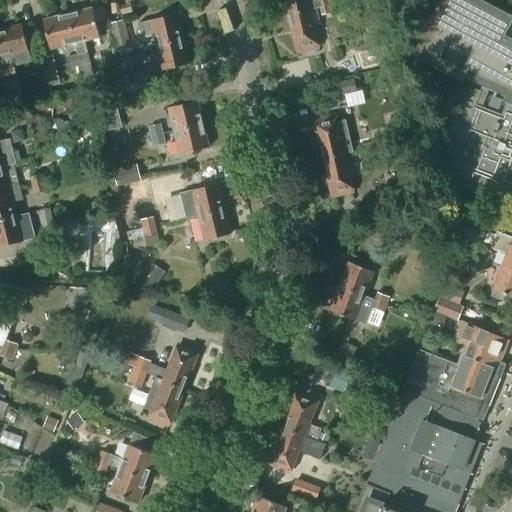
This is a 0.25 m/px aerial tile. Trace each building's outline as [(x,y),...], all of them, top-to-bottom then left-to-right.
[(308,11),(320,8),(332,5),(330,0),(321,0),(318,1),(318,0),(284,0),(289,16),(308,11)] [(436,16),(415,55),(459,79),(462,73),(476,81),(483,84),(490,87),(496,90),(509,95),(507,101),(508,101),(507,103),(511,104),(511,24),(508,22),(509,19),(473,0),(444,0),(440,8),(443,10),(439,17),(436,16)] [(334,13),(332,5),(320,8),(322,16),(334,13)] [(93,77),(87,54),(85,42),(99,39),(92,10),(68,16),(74,44),(77,56),(80,68),(81,68),(84,80),(93,77)] [(298,54),(318,50),(308,11),(289,16),(298,54)] [(50,50),(74,44),(68,16),(43,22),(50,50)] [(182,41),(176,16),(137,25),(141,39),(155,36),(157,47),(182,41)] [(119,58),(131,55),(130,50),(123,22),(111,25),(118,53),(119,58)] [(0,47),(5,69),(9,84),(12,99),(21,97),(18,80),(16,81),(13,67),(30,63),(21,27),(0,31),(0,47)] [(163,72),(188,66),(182,41),(157,47),(163,72)] [(0,82),(1,86),(4,85),(9,84),(5,69),(0,47),(0,82)] [(70,70),(80,68),(77,56),(68,58),(70,70)] [(43,65),(49,88),(60,85),(54,62),(43,65)] [(125,93),(153,86),(150,71),(122,78),(125,93)] [(344,85),(347,97),(357,94),(354,82),(344,85)] [(451,135),(444,154),(454,158),(445,181),(511,207),(511,104),(507,103),(502,116),(487,110),(482,108),(490,87),(483,84),(479,92),(462,86),(453,108),(456,109),(446,133),(451,135)] [(65,101),(71,122),(92,116),(86,95),(65,101)] [(174,133),(203,126),(197,103),(168,110),(174,133)] [(100,134),(113,131),(122,129),(118,111),(95,117),(100,134)] [(336,126),(334,119),(315,124),(324,161),(344,157),(353,154),(346,124),(336,126)] [(58,120),(54,121),(58,135),(68,132),(65,123),(58,120)] [(76,123),(76,134),(84,134),(84,133),(94,133),(95,123),(85,122),(85,124),(76,123)] [(151,138),(163,135),(160,125),(148,128),(151,138)] [(179,156),(208,149),(203,126),(174,133),(179,156)] [(22,131),(11,134),(14,144),(24,142),(22,131)] [(149,149),(165,145),(163,135),(151,138),(152,143),(148,144),(149,149)] [(0,169),(3,169),(3,168),(15,165),(9,141),(0,142),(0,169)] [(84,154),(71,157),(74,168),(87,166),(84,154)] [(333,199),(353,194),(344,157),(324,161),(333,199)] [(0,169),(0,195),(9,193),(21,190),(15,165),(3,168),(3,169),(0,169)] [(117,188),(141,182),(137,166),(113,172),(117,188)] [(32,187),(45,184),(43,175),(30,179),(32,187)] [(34,196),(47,192),(45,184),(32,187),(34,196)] [(218,186),(180,195),(187,220),(198,217),(224,211),(218,186)] [(0,221),(15,217),(9,193),(0,195),(0,221)] [(386,219),(385,215),(386,215),(383,203),(356,209),(359,221),(375,218),(375,222),(386,219)] [(55,222),(52,209),(44,211),(50,238),(62,236),(61,228),(59,221),(55,222)] [(224,211),(198,217),(204,242),(230,236),(224,211)] [(0,248),(35,240),(29,215),(16,218),(15,217),(0,221),(0,248)] [(511,234),(511,221),(500,217),(496,229),(511,234)] [(65,219),(59,221),(61,228),(65,227),(73,227),(86,228),(86,221),(65,219)] [(142,230),(155,227),(153,219),(140,222),(142,230)] [(144,239),(157,236),(155,227),(142,230),(144,239)] [(511,271),(511,238),(497,233),(490,250),(506,256),(502,267),(511,271)] [(488,262),(491,254),(478,249),(474,257),(488,262)] [(484,273),(488,262),(474,257),(470,268),(484,273)] [(364,297),(373,273),(349,264),(340,288),(364,297)] [(511,300),(511,271),(502,267),(492,293),(511,300)] [(465,292),(445,284),(440,297),(459,305),(465,292)] [(366,326),(372,309),(384,314),(386,306),(374,301),(364,297),(340,288),(330,312),(366,326)] [(386,306),(389,299),(377,294),(374,301),(386,306)] [(459,305),(440,297),(434,312),(458,322),(464,307),(460,306),(459,305)] [(191,320),(166,310),(160,325),(185,334),(191,320)] [(434,313),(430,324),(441,329),(445,317),(434,313)] [(0,348),(15,354),(16,352),(18,346),(5,341),(11,325),(0,320),(0,348)] [(87,323),(78,349),(92,353),(101,328),(87,323)] [(477,420),(499,363),(507,343),(461,325),(456,337),(461,339),(460,343),(466,346),(458,367),(432,356),(435,347),(422,342),(419,351),(418,351),(418,353),(402,392),(477,420)] [(344,344),(338,358),(349,362),(355,348),(344,344)] [(182,390),(197,353),(179,346),(164,383),(182,390)] [(0,356),(12,362),(15,354),(0,348),(0,356)] [(75,365),(85,368),(88,357),(79,354),(75,365)] [(138,356),(132,371),(146,376),(152,362),(138,356)] [(366,391),(369,378),(336,368),(333,378),(366,391)] [(26,369),(23,377),(32,379),(34,372),(26,369)] [(146,376),(132,371),(127,383),(141,389),(146,376)] [(182,390),(164,383),(155,379),(143,408),(153,412),(150,420),(168,427),(182,390)] [(381,446),(367,485),(391,494),(436,511),(452,511),(476,448),(472,447),(474,441),(471,440),(479,421),(477,420),(402,392),(381,446)] [(284,430),(317,442),(317,441),(320,434),(321,430),(307,426),(317,400),(299,393),(284,430)] [(9,412),(5,419),(13,423),(17,417),(9,412)] [(80,420),(75,413),(65,420),(70,427),(80,420)] [(47,418),(43,428),(53,432),(57,422),(47,418)] [(320,462),(325,446),(317,442),(284,430),(270,467),(288,474),(297,453),(320,462)] [(0,442),(0,444),(18,451),(22,440),(4,433),(0,442)] [(320,434),(317,441),(326,445),(329,438),(320,434)] [(371,462),(379,443),(369,439),(361,457),(371,462)] [(147,481),(156,457),(128,446),(123,461),(100,453),(97,461),(97,462),(109,466),(119,470),(147,481)] [(105,476),(109,466),(97,462),(97,461),(82,455),(78,466),(94,471),(105,476)] [(138,505),(147,481),(119,470),(110,494),(138,505)] [(320,490),(296,481),(292,492),(316,501),(320,490)] [(399,511),(386,507),(391,494),(367,485),(356,511),(399,511)] [(283,511),(285,508),(258,498),(252,511),(283,511)]
